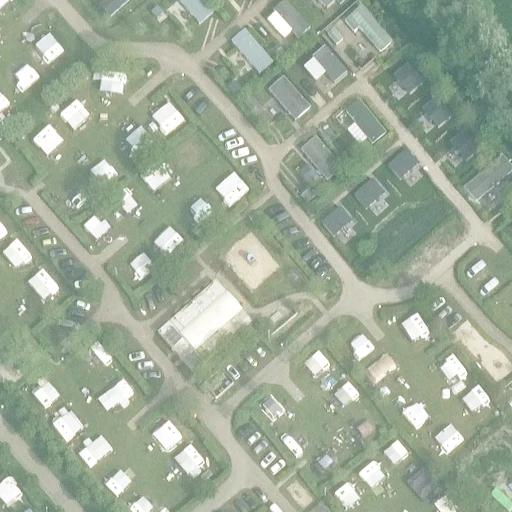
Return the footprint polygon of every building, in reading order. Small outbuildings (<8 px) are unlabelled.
[(103,0),(99,4),(109,15),(126,0),(103,0)] [(310,31),(283,1),(274,9),(287,24),(285,26),(291,33),(294,31),(301,39),(310,31)] [(262,71),(271,63),(251,40),(242,48),(262,71)] [(275,82),(250,105),(258,113),(282,91),(275,82)] [(288,176),(307,200),(316,193),(297,169),(288,176)] [(154,332),(190,371),(247,319),(212,280),(154,332)]
